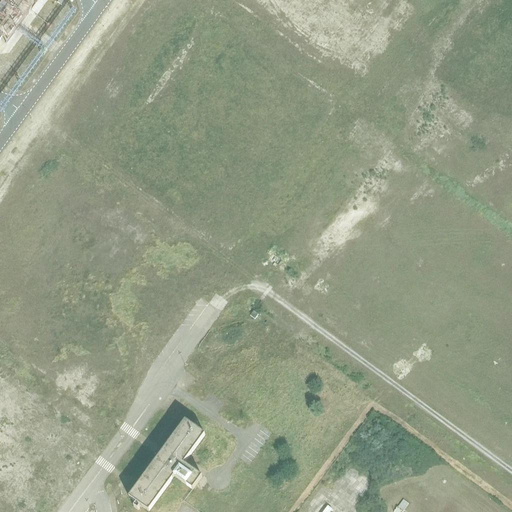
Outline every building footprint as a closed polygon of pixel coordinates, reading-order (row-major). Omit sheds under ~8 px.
[(0,0),(0,39),(5,43),(13,32),(19,25),(19,24),(27,13),(9,0),(0,0)] [(337,0),(278,0),(336,34),(333,34),(333,38),(349,48),(361,27),(361,20),(351,14),(351,9),(344,5),(344,0),(337,0)] [(104,161),(236,249),(340,93),(209,5),(104,161)] [(463,36),(469,40),(482,21),(476,17),(463,36)] [(78,434),(100,448),(115,426),(63,392),(55,404),(85,423),(78,434)] [(184,463),(205,434),(185,420),(163,450),(161,449),(157,454),(159,455),(129,498),(137,503),(134,507),(138,510),(141,506),(149,511),(174,476),(193,490),(202,477),(184,463)]
